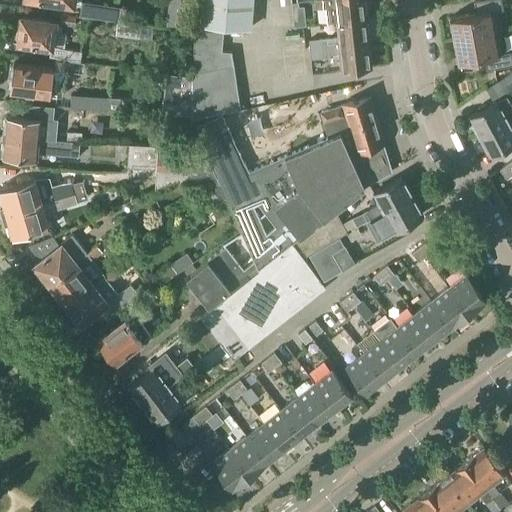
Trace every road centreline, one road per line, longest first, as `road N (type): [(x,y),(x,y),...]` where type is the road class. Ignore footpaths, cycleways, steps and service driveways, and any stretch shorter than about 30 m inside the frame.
road 1 (residential): [(511,279),(431,118),(412,0)]
road 2 (tertiary): [(511,357),(461,384),(282,511)]
road 3 (tertiary): [(327,511),(481,398),(511,362)]
road 4 (residential): [(151,511),(0,333)]
